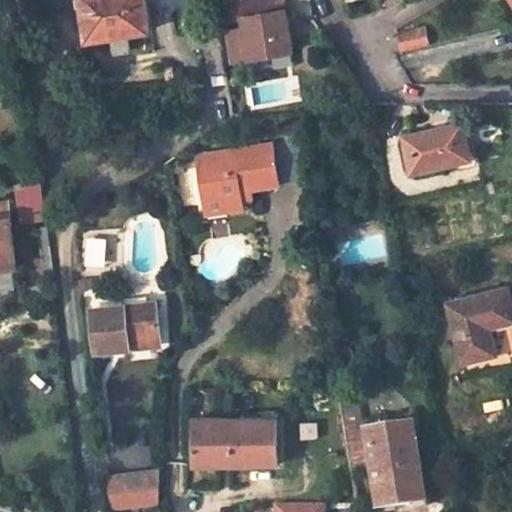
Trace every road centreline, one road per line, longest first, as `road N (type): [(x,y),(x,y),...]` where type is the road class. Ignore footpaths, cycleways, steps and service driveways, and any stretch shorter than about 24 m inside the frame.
road 1 (unknown): [(200,78),(196,123),(91,188),(73,213),(69,278),(100,511)]
road 2 (residential): [(511,92),(401,91),(376,76),(364,33),(421,0)]
